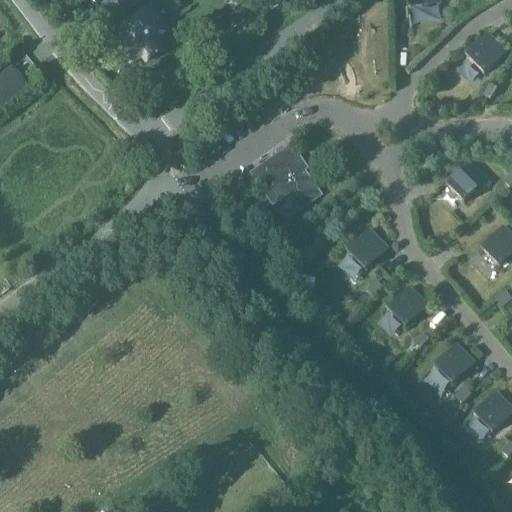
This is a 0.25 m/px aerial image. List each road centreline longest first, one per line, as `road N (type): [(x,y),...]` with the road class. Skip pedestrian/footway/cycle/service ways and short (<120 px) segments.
road 1 (unclassified): [(470,511),(178,199),(155,185)]
road 2 (unclassified): [(145,138),(338,0)]
road 3 (unclassified): [(0,313),(143,203),(155,185)]
road 4 (unclassified): [(145,138),(21,0)]
